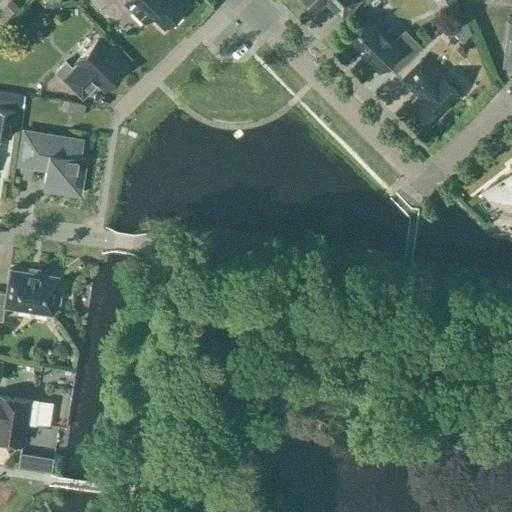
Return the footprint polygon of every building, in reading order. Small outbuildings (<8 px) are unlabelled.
[(40,0),(49,9),(59,0),(40,0)] [(177,0),(125,0),(123,2),(142,22),(150,15),(162,28),(184,6),(177,0)] [(306,0),(316,9),(324,1),(341,17),(358,0),(306,0)] [(446,26),(461,40),(470,31),(461,11),(446,26)] [(509,23),(503,65),(511,66),(511,15),(510,16),(509,23)] [(346,39),(377,70),(391,57),(401,67),(421,46),(404,29),(392,42),(367,18),(346,39)] [(75,91),(85,81),(83,79),(89,74),(103,88),(124,67),(96,40),(75,61),(76,62),(71,67),(65,61),(55,71),(75,91)] [(410,102),(430,122),(458,95),(437,74),(436,76),(419,59),(400,79),(417,95),(410,102)] [(374,94),(382,102),(393,90),(385,83),(374,94)] [(24,94),(0,90),(0,103),(22,106),(24,94)] [(0,135),(9,137),(13,109),(0,107),(0,135)] [(43,186),(77,191),(79,174),(83,173),(84,162),(82,159),(82,157),(76,156),(79,140),(24,131),(19,162),(46,166),(43,186)] [(511,162),(508,166),(511,169),(478,194),(479,195),(484,191),(488,197),(511,200),(511,162)] [(51,313),(53,301),(58,302),(60,289),(55,288),(57,276),(9,269),(5,292),(0,291),(0,319),(1,320),(3,306),(51,313)] [(0,439),(21,443),(24,422),(33,423),(37,401),(28,399),(0,395),(0,439)]
